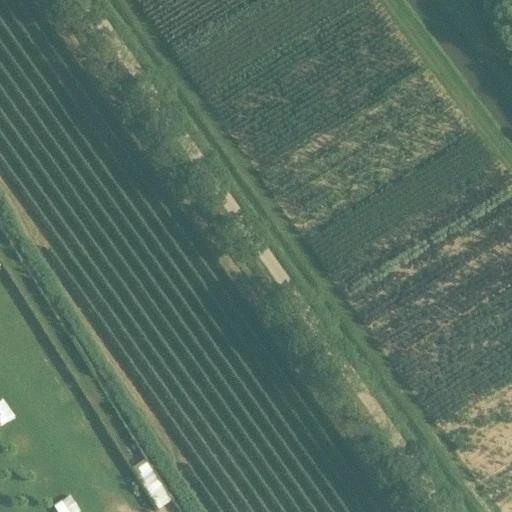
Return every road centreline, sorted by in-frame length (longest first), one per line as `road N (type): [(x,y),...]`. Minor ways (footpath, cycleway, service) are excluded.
road 1 (unclassified): [(441,511),(76,0)]
road 2 (track): [(387,0),(511,163)]
